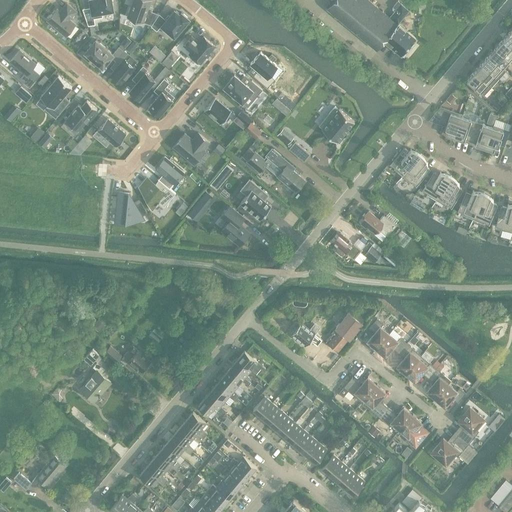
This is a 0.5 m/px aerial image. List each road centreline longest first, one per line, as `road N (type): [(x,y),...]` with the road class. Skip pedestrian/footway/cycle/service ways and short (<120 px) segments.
road 1 (residential): [(247,316),(328,386),(358,352),(443,421)]
road 2 (residential): [(247,316),(416,120)]
road 3 (residential): [(88,508),(247,316)]
road 4 (residential): [(180,0),(227,35),(227,52),(155,134)]
road 5 (residential): [(155,134),(124,172),(0,161)]
road 6 (residential): [(21,24),(155,134)]
road 7 (residential): [(416,120),(511,4)]
